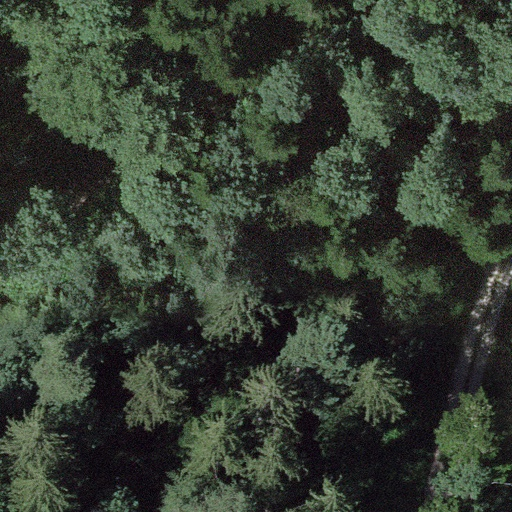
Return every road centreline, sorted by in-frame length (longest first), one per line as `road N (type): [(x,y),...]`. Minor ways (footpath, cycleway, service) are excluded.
road 1 (track): [(319,0),(0,267)]
road 2 (track): [(433,511),(482,303),(511,233)]
